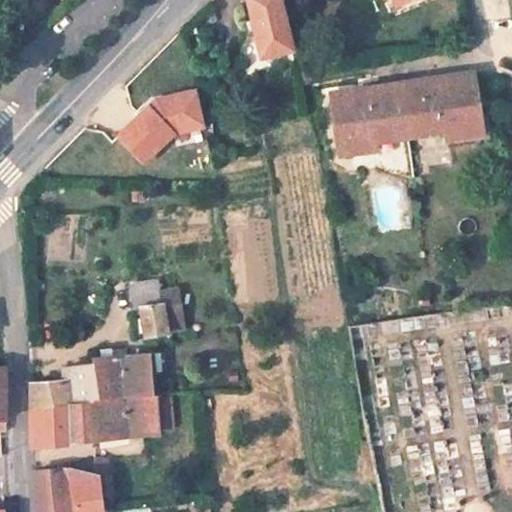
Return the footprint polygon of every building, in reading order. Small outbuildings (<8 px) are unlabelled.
[(295,49),(281,0),(244,0),(260,59),(295,49)] [(496,135),(486,75),(348,95),(358,154),(392,149),(389,134),(459,124),(462,140),(496,135)] [(196,90),(156,99),(127,128),(118,138),(145,165),(176,135),(204,128),(196,90)] [(160,287),(159,276),(128,280),(131,302),(143,300),(162,299),(160,287)] [(42,285),(43,308),(56,308),(56,285),(42,285)] [(176,285),(160,287),(162,299),(143,300),(147,331),(149,349),(168,347),(165,317),(180,315),(176,285)] [(171,374),(168,347),(149,349),(125,352),(91,356),(92,363),(95,403),(161,396),(160,376),(171,374)] [(95,403),(92,363),(67,366),(67,380),(31,383),(33,396),(34,409),(95,403)] [(164,432),(161,396),(95,403),(34,409),(37,444),(37,449),(109,442),(109,436),(164,432)] [(114,477),(112,459),(96,461),(98,479),(114,477)] [(102,511),(101,500),(98,479),(58,469),(35,471),(34,472),(34,483),(36,499),(38,511),(102,511)]
